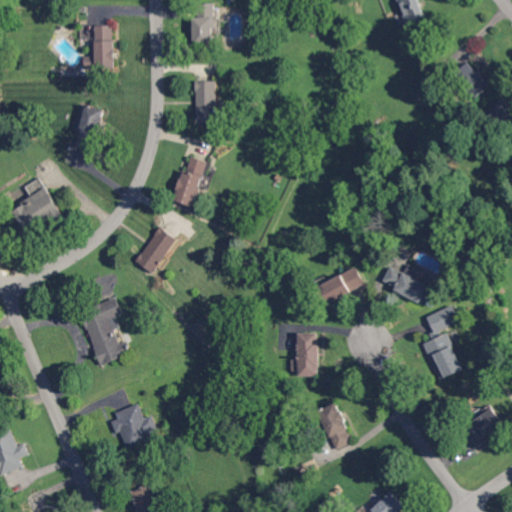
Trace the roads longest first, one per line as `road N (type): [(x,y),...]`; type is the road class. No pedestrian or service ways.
road 1 (residential): [(156,0),(157,111),(136,183),(93,237),(6,285)]
road 2 (residential): [(0,269),(98,511)]
road 3 (residential): [(373,343),(417,435),(478,511)]
